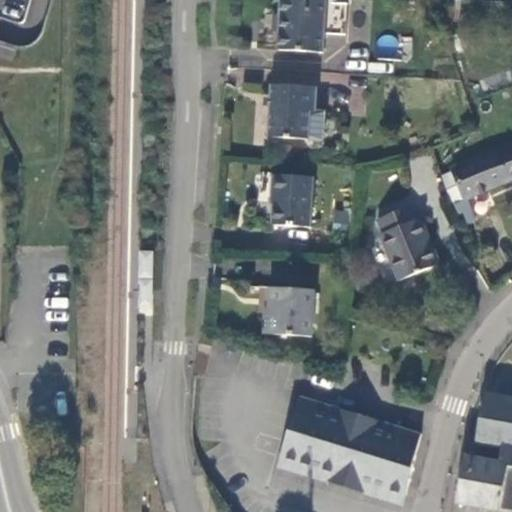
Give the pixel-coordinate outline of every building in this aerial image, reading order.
[(279,51),(323,54),(326,0),(281,0),(281,17),(266,16),(264,51),(279,51)] [(345,30),(343,30),(345,0),(328,0),(324,50),(342,52),(345,30)] [(460,1),(439,0),(430,0),(437,18),(460,19),(460,1)] [(393,33),(376,38),(380,52),(398,47),(393,33)] [(272,86),(269,139),(324,141),(325,113),(315,113),(316,89),(272,86)] [(511,144),(451,170),(464,201),(467,200),(511,181),(511,144)] [(272,227),(310,229),(314,179),(272,177),(271,195),(274,195),(272,227)] [(476,220),(467,200),(464,201),(454,205),(463,226),(476,220)] [(418,220),(412,206),(377,221),(383,235),(379,236),(398,282),(436,267),(426,243),(430,241),(421,219),(418,220)] [(426,243),(436,267),(440,265),(430,241),(426,243)] [(151,251),(136,252),(136,307),(151,307),(151,251)] [(313,291),(274,289),(272,315),(265,315),(264,335),(311,338),(313,291)] [(421,327),(445,334),(449,322),(425,315),(421,327)] [(280,458),(406,496),(421,435),(300,398),(280,458)] [(85,446),(87,407),(77,406),(75,445),(85,446)] [(511,511),(511,449),(502,447),(499,465),(462,458),(455,502),(501,511),(511,511)] [(277,467),(403,506),(406,496),(280,458),(277,467)]
